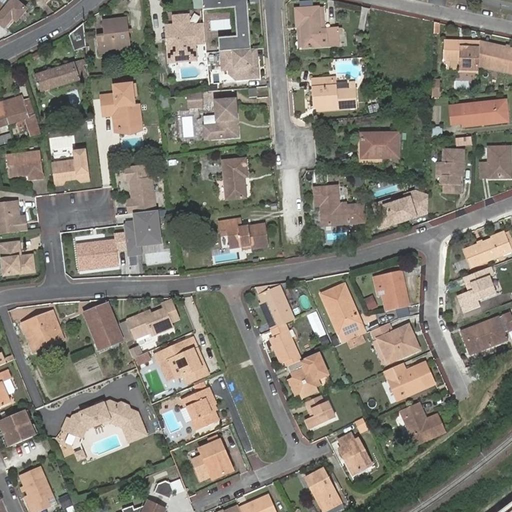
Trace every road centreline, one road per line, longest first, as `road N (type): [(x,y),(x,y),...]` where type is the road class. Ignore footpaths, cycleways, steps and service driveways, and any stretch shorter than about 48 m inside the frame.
road 1 (residential): [(274,0),(296,254)]
road 2 (residential): [(434,236),(229,280)]
road 3 (residential): [(229,280),(300,458)]
road 4 (residential): [(229,280),(56,289)]
road 5 (residential): [(434,236),(433,319),(465,398)]
road 6 (residential): [(56,289),(47,213),(109,205)]
road 7 (residential): [(379,0),(511,28)]
